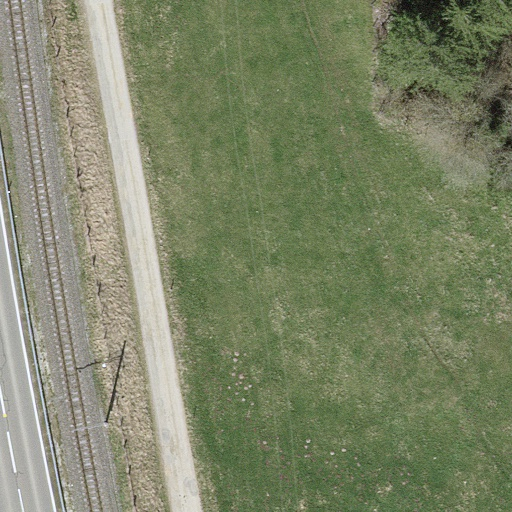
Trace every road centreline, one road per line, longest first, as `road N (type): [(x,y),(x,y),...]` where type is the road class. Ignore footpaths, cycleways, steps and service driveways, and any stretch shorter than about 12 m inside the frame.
road 1 (track): [(186,511),(98,0)]
road 2 (primary): [(0,394),(22,511)]
